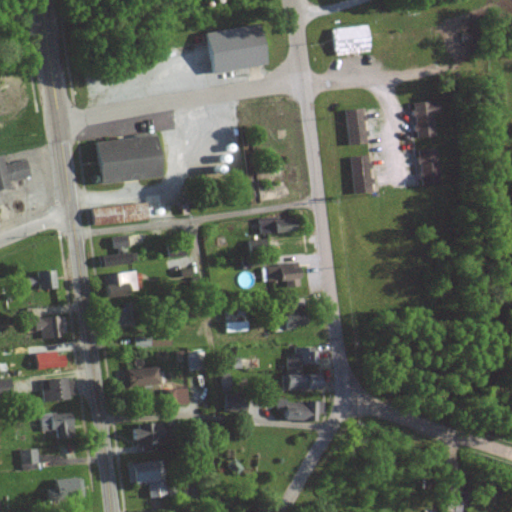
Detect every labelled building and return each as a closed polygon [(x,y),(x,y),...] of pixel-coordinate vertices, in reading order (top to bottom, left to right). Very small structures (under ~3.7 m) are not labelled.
[(261,65),(256,25),(203,32),(208,72),(261,65)] [(331,28),(333,54),(369,53),(368,26),(331,28)] [(437,101),(412,103),(413,137),(432,136),(431,115),(438,114),(437,101)] [(364,144),(362,109),(344,110),(346,145),(364,144)] [(92,140),(94,182),(156,178),(153,136),(92,140)] [(436,150),(417,150),(418,185),(437,185),(436,150)] [(0,189),(9,187),(7,182),(29,177),(26,161),(3,165),(1,155),(0,155),(0,189)] [(370,192),(366,156),(348,157),(351,194),(370,192)] [(89,208),(91,226),(147,220),(145,203),(89,208)] [(258,233),(291,232),(291,218),(258,219),(258,233)] [(111,237),(113,255),(97,256),(98,267),(129,264),(126,236),(111,237)] [(263,268),(266,290),(297,285),(295,263),(263,268)] [(36,289),(55,288),(54,271),(36,271),(36,289)] [(135,294),(134,273),(100,274),(101,295),(135,294)] [(299,328),(298,306),(272,308),(273,330),(299,328)] [(108,328),(128,327),(127,308),(108,309),(108,328)] [(39,330),(40,338),(64,336),(63,316),(32,318),(33,331),(39,330)] [(247,321),(223,322),(224,332),(247,332),(247,321)] [(150,346),(149,337),(133,338),(134,347),(150,346)] [(317,390),(317,374),(301,374),(301,364),(313,365),(313,348),(293,348),(293,357),(284,357),(284,390),(317,390)] [(34,369),(64,368),(63,352),(33,354),(34,369)] [(219,369),(254,368),(253,358),(219,359),(219,369)] [(157,387),(156,368),(130,369),(131,387),(157,387)] [(39,381),(41,402),(73,398),(71,378),(39,381)] [(161,407),(186,406),(186,389),(160,390),(161,407)] [(245,412),(244,398),(225,398),(225,413),(245,412)] [(277,420),(315,421),(316,415),(322,415),(322,403),(285,401),(286,400),(278,399),(277,420)] [(69,413),(38,414),(39,431),(54,430),(54,438),(70,438),(69,413)] [(129,424),(130,444),(162,443),(161,422),(129,424)] [(36,470),(35,449),(18,450),(19,471),(36,470)] [(125,463),(126,484),(146,483),(147,497),(162,497),(160,461),(125,463)] [(52,479),(52,499),(81,498),(80,478),(52,479)] [(458,511),(459,506),(452,505),(455,482),(447,481),(442,511),(458,511)]
